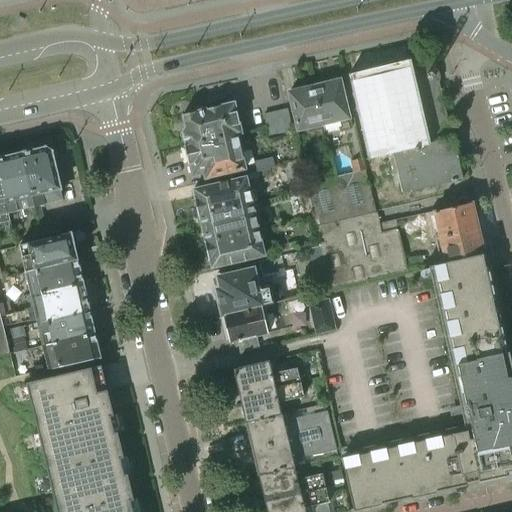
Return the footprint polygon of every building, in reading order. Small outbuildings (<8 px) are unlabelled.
[(410,60),(348,75),(368,159),(393,154),(402,193),(462,179),(453,138),(451,138),(438,82),(440,81),(439,78),(439,76),(438,72),(437,68),(435,68),(432,55),(410,60)] [(317,86),(314,87),(323,124),(336,121),(339,132),(351,129),(348,118),(339,80),(330,83),(326,81),(319,82),(317,86)] [(301,90),(288,93),(297,130),(323,124),(314,87),(313,87),(310,84),(303,86),(301,90)] [(185,128),(182,132),(185,146),(183,146),(241,133),(234,103),(219,106),(195,112),(182,115),(185,128)] [(263,115),(268,139),(292,134),(287,110),(263,115)] [(184,149),(182,153),(183,159),(187,162),(188,165),(189,165),(192,176),(203,173),(205,179),(245,170),(246,174),(275,167),(273,158),(244,164),(237,135),(241,134),(241,133),(183,146),(184,149)] [(22,154),(35,207),(45,205),(45,204),(62,200),(51,152),(45,148),(33,152),(32,151),(23,153),(23,154),(22,154)] [(18,211),(35,207),(22,154),(4,158),(0,158),(0,183),(7,214),(8,214),(18,211)] [(350,161),(353,173),(365,170),(362,159),(350,161)] [(305,184),(336,177),(334,169),(303,176),(305,184)] [(375,212),(365,170),(353,173),(336,177),(305,184),(307,193),(311,210),(315,227),(376,212),(375,212)] [(193,190),(195,198),(194,198),(198,217),(199,216),(251,204),(245,178),(193,190)] [(0,223),(10,222),(8,214),(7,214),(0,183),(0,223)] [(311,210),(307,193),(300,195),(304,211),(311,210)] [(475,205),(472,204),(471,202),(434,211),(434,214),(429,215),(434,237),(439,236),(446,263),(483,254),(483,252),(485,249),(483,241),(480,239),(475,216),(477,214),(475,205)] [(257,230),(251,204),(199,216),(205,242),(204,242),(204,243),(257,230)] [(329,289),(407,271),(397,229),(381,232),(379,224),(376,212),(315,227),(319,247),(320,248),(328,281),(329,289)] [(60,218),(39,223),(42,235),(63,230),(60,218)] [(396,220),(379,224),(381,232),(397,229),(396,220)] [(212,268),(263,256),(257,230),(204,243),(208,260),(210,260),(212,268)] [(25,272),(76,260),(69,233),(19,245),(22,257),(25,272)] [(320,248),(306,251),(314,284),(328,281),(320,248)] [(483,254),(446,263),(434,265),(456,364),(471,430),(466,431),(464,421),(354,445),(357,455),(342,459),(353,510),(380,505),(410,498),(435,492),(465,485),(465,483),(478,480),(478,482),(506,476),(506,475),(511,473),(511,370),(508,352),(507,352),(502,332),(501,324),(495,296),(494,297),(488,268),(489,268),(486,254),(483,254)] [(81,283),(76,260),(25,272),(2,278),(0,278),(0,303),(9,301),(30,296),(81,283)] [(219,288),(215,289),(221,315),(222,315),(261,306),(273,303),(284,300),(280,284),(269,287),(260,289),(254,267),(216,275),(219,288)] [(12,314),(9,301),(0,303),(0,315),(3,329),(36,320),(37,323),(88,311),(81,283),(30,296),(33,307),(23,310),(23,311),(12,314)] [(225,328),(222,328),(225,340),(228,339),(229,342),(268,333),(261,306),(222,315),(225,328)] [(88,311),(37,323),(31,325),(33,331),(38,330),(42,345),(93,333),(88,311)] [(331,314),(313,318),(316,334),(334,330),(331,314)] [(0,354),(7,353),(9,353),(3,329),(0,315),(0,354)] [(99,357),(93,333),(42,345),(48,369),(99,357)] [(0,511),(159,511),(124,361),(102,367),(101,366),(26,383),(27,384),(0,390),(0,511)] [(233,369),(239,396),(300,382),(296,368),(272,373),(269,361),(233,369)] [(304,397),(300,382),(239,396),(245,424),(281,415),(281,414),(278,402),(304,397)] [(325,404),(281,414),(281,415),(245,424),(252,450),(331,430),(325,404)] [(337,457),(331,430),(252,450),(258,476),(294,468),(294,467),(337,457)] [(297,479),(294,468),(258,476),(265,502),(325,488),(325,487),(322,473),(297,479)] [(267,511),(305,511),(304,508),(329,502),(325,488),(265,502),(267,511)]
